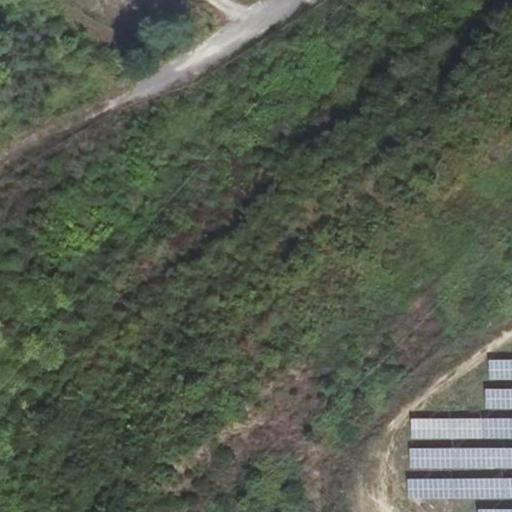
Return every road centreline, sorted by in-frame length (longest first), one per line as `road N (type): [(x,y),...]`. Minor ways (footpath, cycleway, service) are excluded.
road 1 (track): [(511,335),(401,417),(372,486),(381,511)]
road 2 (track): [(0,160),(63,111),(133,97)]
